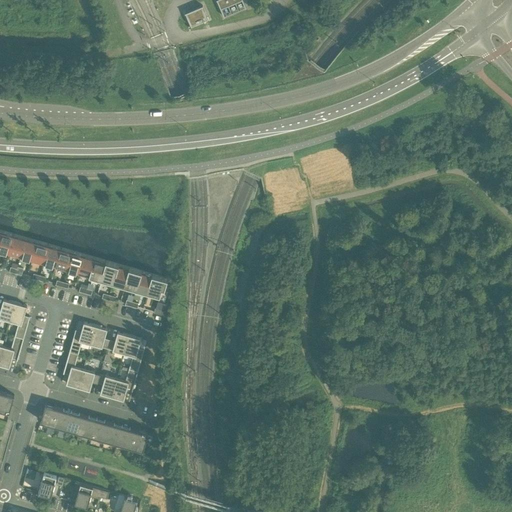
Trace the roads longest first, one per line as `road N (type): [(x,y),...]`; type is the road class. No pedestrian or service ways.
road 1 (secondary): [(0,145),(132,147),(283,126),(369,98),(480,32)]
road 2 (secondary): [(466,10),(357,76),(277,101),(131,118),(0,112)]
road 3 (residential): [(155,426),(34,391)]
